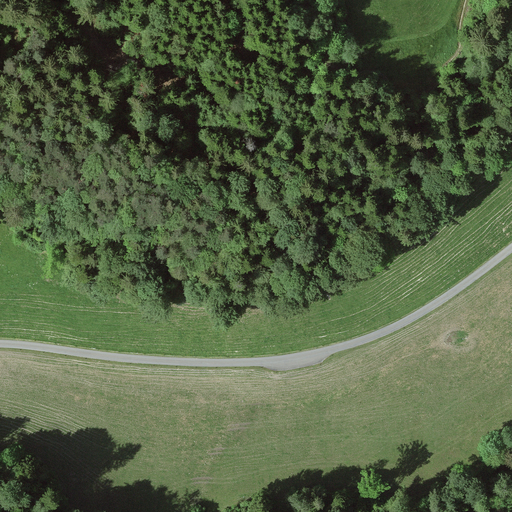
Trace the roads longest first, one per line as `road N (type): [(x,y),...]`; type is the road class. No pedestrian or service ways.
road 1 (unclassified): [(0,343),(203,362),(316,353),(423,311),(511,247)]
road 2 (track): [(47,0),(141,63),(187,63),(219,53),(239,35)]
